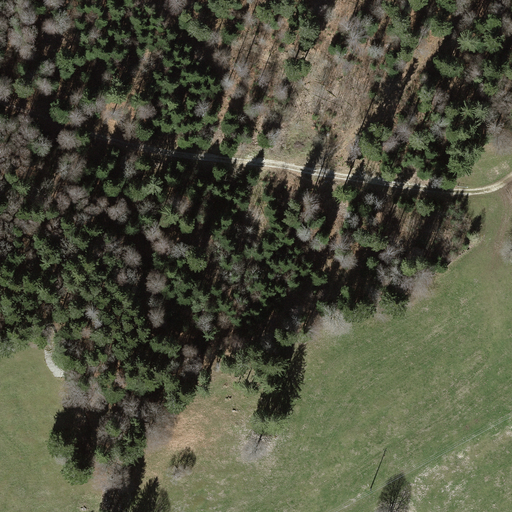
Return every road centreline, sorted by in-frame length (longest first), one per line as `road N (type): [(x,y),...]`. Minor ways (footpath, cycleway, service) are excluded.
road 1 (track): [(0,123),(105,150),(312,163),(485,189),(511,176)]
road 2 (track): [(312,163),(490,0)]
